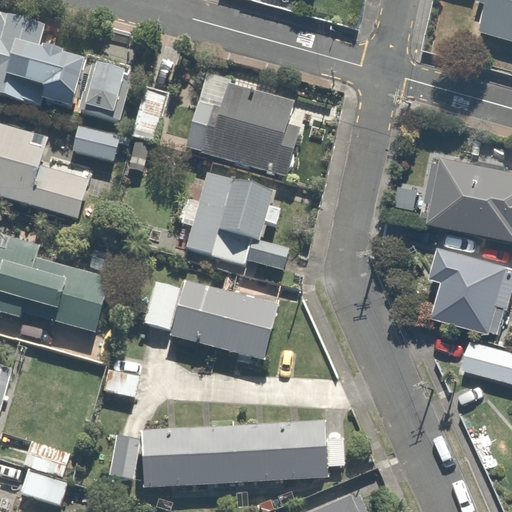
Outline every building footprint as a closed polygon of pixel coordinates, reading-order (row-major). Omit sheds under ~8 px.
[(511,0),(479,0),(478,5),(489,8),(482,41),(511,48),(511,0)] [(0,103),(27,111),(34,112),(37,104),(122,126),(134,75),(92,65),(42,53),(49,26),(2,14),(0,21),(0,103)] [(176,98),(143,90),(131,142),(164,150),(176,98)] [(218,133),(202,128),(194,158),(285,184),(306,112),(230,91),(218,133)] [(78,131),(74,157),(118,164),(122,137),(78,131)] [(0,142),(0,200),(79,222),(94,168),(0,142)] [(443,169),(433,167),(423,214),(435,217),(432,230),(511,246),(511,172),(445,159),(443,169)] [(198,205),(182,202),(176,230),(191,233),(186,254),(253,269),(289,277),(295,251),(272,246),(283,197),(270,194),(272,187),(205,171),(198,205)] [(0,314),(107,342),(123,280),(45,260),(50,243),(0,230),(0,314)] [(511,325),(511,272),(440,257),(434,284),(450,288),(442,324),(509,339),(511,325)] [(287,307),(158,280),(148,330),(171,335),(169,347),(273,369),(287,307)] [(511,355),(472,346),(466,370),(511,381),(511,355)] [(346,468),(345,434),(332,435),(332,424),(139,434),(142,494),(335,484),(334,468),(346,468)] [(58,511),(75,456),(34,444),(18,500),(58,511)] [(364,511),(359,498),(325,511),(364,511)]
